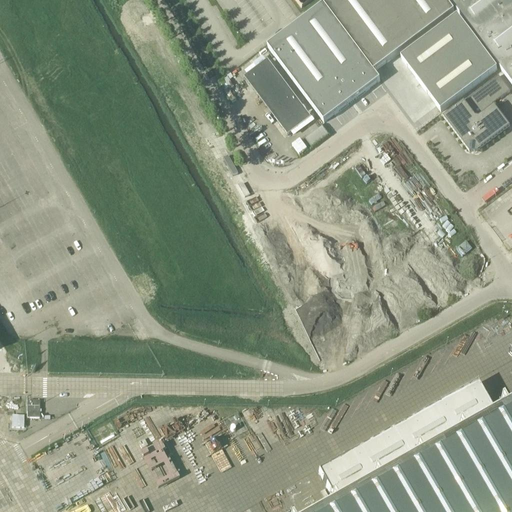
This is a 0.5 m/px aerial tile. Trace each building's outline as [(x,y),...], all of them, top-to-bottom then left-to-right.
[(454,14),(444,0),(333,0),(326,6),(376,72),(454,14)] [(511,0),(447,0),(511,85),(511,0)] [(374,74),(376,72),(326,6),(268,49),(324,124),(380,82),(374,74)] [(234,13),(233,13),(232,14),(246,33),(254,27),(240,8),(234,13)] [(441,113),(497,71),(458,18),(401,60),(441,113)] [(288,137),(311,119),(268,61),(244,78),(253,90),(262,102),(288,137)] [(493,105),(510,92),(498,77),(443,119),(465,149),(480,151),(510,128),(493,105)] [(306,139),(312,147),(329,135),(323,127),(306,139)] [(300,141),(293,146),(301,156),(308,150),(300,141)] [(304,211),(303,211),(289,219),(319,272),(340,260),(310,208),(304,211)] [(147,290),(140,278),(135,282),(142,294),(147,290)] [(511,511),(511,448),(499,426),(476,385),(374,442),(339,462),(316,474),(337,511),(323,511),(321,511),(511,511)] [(39,402),(27,402),(26,419),(39,419),(39,402)] [(12,429),(24,429),(24,416),(12,415),(12,429)]
